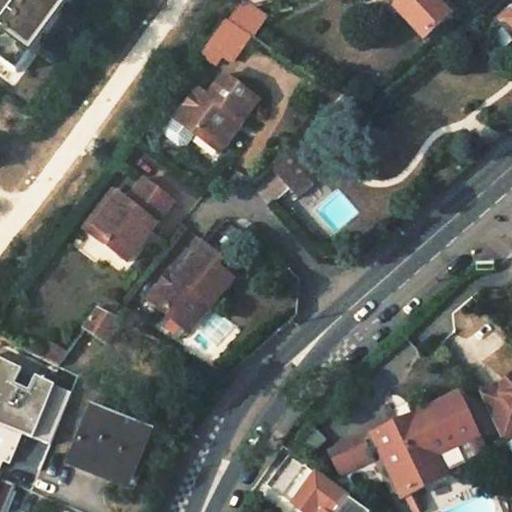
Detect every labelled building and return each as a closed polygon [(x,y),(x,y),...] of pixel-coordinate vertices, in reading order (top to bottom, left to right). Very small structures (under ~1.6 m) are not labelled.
[(0,0),(0,59),(19,73),(73,0),(0,0)] [(255,9),(243,0),(229,21),(242,30),(255,9)] [(280,0),(243,0),(255,9),(280,0)] [(385,0),(424,45),(450,22),(437,7),(444,0),(385,0)] [(511,15),(500,26),(511,41),(511,15)] [(205,46),(230,63),(249,34),(242,30),(229,21),(226,19),(205,46)] [(195,91),(174,119),(166,130),(167,137),(178,146),(185,145),(193,134),(197,137),(205,128),(226,144),(236,132),(233,125),(254,99),(225,76),(205,99),(195,91)] [(352,103),(342,96),(336,102),(345,110),(352,103)] [(367,113),(352,103),(345,110),(356,122),(367,113)] [(218,155),(226,144),(205,128),(197,137),(218,155)] [(269,169),(297,201),(322,181),(293,146),(269,169)] [(171,210),(142,185),(124,207),(117,201),(91,230),(108,244),(103,251),(122,268),(139,247),(136,244),(145,234),(148,237),(171,210)] [(80,230),(86,236),(91,230),(117,201),(111,196),(80,230)] [(86,236),(103,251),(108,244),(91,230),(86,236)] [(139,247),(148,237),(145,234),(136,244),(139,247)] [(207,306),(228,279),(211,265),(215,259),(193,244),(171,277),(164,272),(142,303),(163,318),(168,311),(192,328),(200,317),(196,314),(203,304),(207,306)] [(109,317),(117,307),(103,300),(98,311),(109,317)] [(200,317),(207,306),(203,304),(196,314),(200,317)] [(129,327),(135,316),(117,307),(109,317),(124,324),(129,327)] [(113,342),(124,324),(109,317),(98,311),(84,330),(109,346),(113,342)] [(181,343),(192,328),(168,311),(163,318),(157,326),(181,343)] [(50,344),(41,358),(47,361),(56,347),(50,344)] [(56,347),(47,361),(59,366),(67,354),(56,347)] [(15,386),(22,371),(0,360),(0,404),(29,417),(21,436),(51,448),(72,395),(36,378),(29,393),(15,386)] [(36,378),(22,371),(15,386),(29,393),(36,378)] [(505,380),(481,390),(502,436),(511,431),(511,383),(510,385),(505,380)] [(478,433),(462,396),(400,424),(399,422),(373,433),(403,496),(432,483),(421,458),(433,453),(478,433)] [(0,426),(21,436),(29,417),(0,404),(0,426)] [(93,407),(68,467),(92,478),(95,470),(131,484),(153,433),(93,407)] [(359,433),(342,441),(352,464),(370,456),(359,433)] [(337,471),(352,464),(342,441),(326,448),(337,471)] [(445,477),(433,453),(421,458),(432,483),(445,477)] [(342,511),(348,506),(351,501),(315,476),(293,505),(302,511),(314,511),(318,508),(323,511),(342,511)] [(0,511),(4,511),(15,488),(0,482),(0,511)] [(351,501),(348,506),(357,511),(360,511),(364,507),(352,499),(351,501)]
